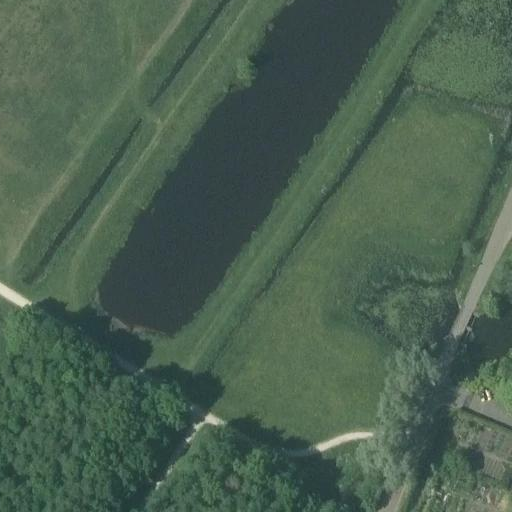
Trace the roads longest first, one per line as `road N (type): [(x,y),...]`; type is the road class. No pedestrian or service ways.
road 1 (track): [(162,394),(430,0)]
road 2 (track): [(40,322),(257,0)]
road 3 (unclassified): [(387,511),(511,206)]
